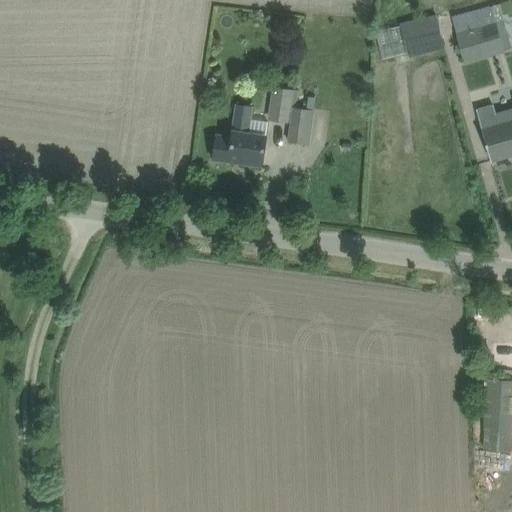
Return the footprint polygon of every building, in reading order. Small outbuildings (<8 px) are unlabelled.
[(495,21),(456,33),(464,60),(503,49),(511,46),(503,19),(498,2),(490,4),(495,21)] [(400,22),(409,57),(443,49),(435,14),(400,22)] [(272,119),(288,122),(291,122),(288,141),(308,144),(311,125),(312,110),(297,107),(299,93),(292,92),(276,90),(274,89),(270,119),(272,119)] [(217,137),(214,158),(260,165),(264,144),(265,137),(248,135),(247,135),(252,104),(235,101),(230,137),(217,135),(217,137)] [(476,110),(485,142),(490,161),(511,154),(511,109),(495,115),(492,106),(476,110)] [(511,380),(484,379),(483,444),(511,444),(511,440),(511,380)]
